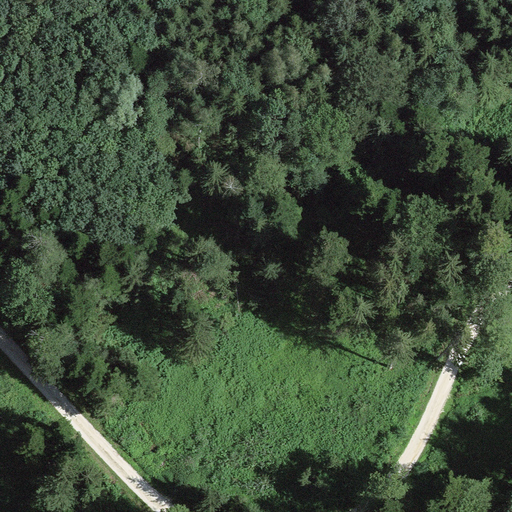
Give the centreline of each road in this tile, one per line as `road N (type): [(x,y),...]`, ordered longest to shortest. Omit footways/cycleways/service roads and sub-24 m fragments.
road 1 (track): [(511,268),(466,323),(412,453),(363,511)]
road 2 (track): [(167,511),(13,351)]
